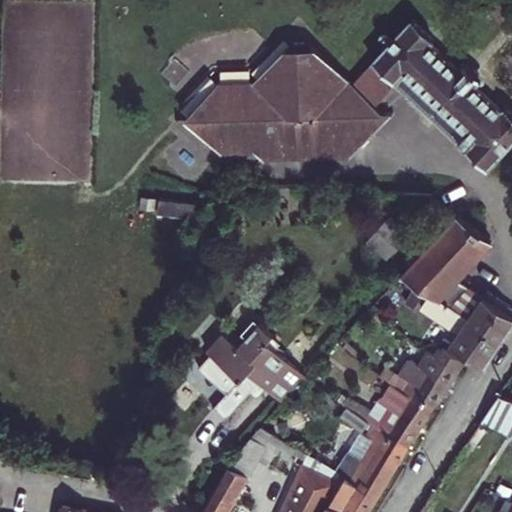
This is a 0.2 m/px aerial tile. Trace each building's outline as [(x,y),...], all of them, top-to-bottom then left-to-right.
[(315,48),(285,49),(255,80),(220,81),(151,181),(231,181),(320,184),(373,143),(406,109),(433,135),(484,172),(511,144),(511,112),(415,24),(367,64),(315,48)] [(458,215),(433,196),(433,194),(422,207),(447,226),(458,215)] [(389,216),(409,234),(425,217),(404,199),(389,216)] [(436,238),(403,274),(430,294),(465,321),(499,343),(511,323),(511,308),(486,291),(482,296),(457,279),(492,241),(458,215),(447,226),(436,238)] [(366,241),(386,259),(409,234),(389,216),(366,241)] [(421,306),(458,332),(450,345),(483,367),(499,343),(465,321),(430,294),(421,306)] [(274,334),(260,321),(254,328),(276,343),(278,341),(272,335),(274,334)] [(276,343),(254,328),(238,346),(223,332),(207,349),(211,353),(198,367),(227,392),(214,407),(227,418),(251,392),(256,386),(251,382),(256,378),(266,387),(282,400),(305,374),(274,346),(276,343)] [(461,359),(443,345),(438,353),(430,349),(420,364),(409,359),(399,374),(409,380),(405,386),(406,387),(433,403),(461,359)] [(409,380),(399,374),(393,384),(402,391),(405,386),(409,380)] [(266,387),(256,378),(251,382),(256,386),(251,392),(257,397),(266,387)] [(433,404),(406,387),(402,393),(387,385),(378,397),(389,404),(373,423),(407,446),(433,404)] [(389,404),(381,399),(378,397),(369,410),(348,394),(342,403),(347,406),(365,418),(368,420),(373,423),(389,404)] [(511,399),(501,395),(499,394),(481,420),(490,425),(510,435),(511,435),(511,399)] [(362,430),(368,420),(365,418),(347,406),(341,415),(362,430)] [(490,425),(481,420),(464,445),(472,451),(490,425)] [(365,511),(406,446),(373,423),(366,434),(374,439),(360,461),(352,456),(349,454),(338,470),(342,473),(345,477),(342,482),(330,501),(349,511),(365,511)] [(308,452),(261,424),(249,437),(228,466),(202,510),(205,511),(227,511),(266,444),(292,460),(297,452),(305,457),(308,452)] [(374,439),(366,434),(352,456),(360,461),(374,439)] [(330,501),(342,482),(304,463),(281,511),(322,511),(328,503),(329,504),(330,501)] [(511,511),(511,499),(506,497),(498,511),(511,511)] [(343,511),(329,504),(328,503),(322,511),(343,511)]
